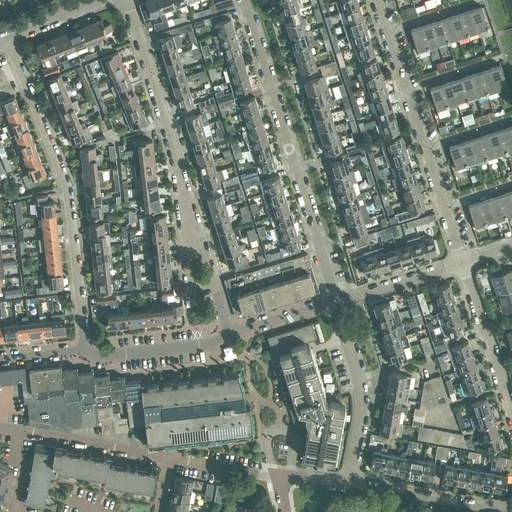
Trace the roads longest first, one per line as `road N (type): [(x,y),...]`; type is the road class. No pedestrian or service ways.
road 1 (residential): [(87,349),(65,180),(7,38)]
road 2 (residential): [(336,301),(242,0)]
road 3 (residential): [(464,262),(376,0)]
road 4 (residential): [(198,226),(131,0)]
road 5 (residential): [(351,482),(362,394),(336,301)]
road 6 (residential): [(509,511),(351,482)]
road 7 (residential): [(511,410),(464,262)]
road 8 (residential): [(87,349),(100,357),(218,344),(229,336)]
road 9 (residential): [(170,459),(32,434)]
road 10 (residential): [(336,301),(464,262)]
